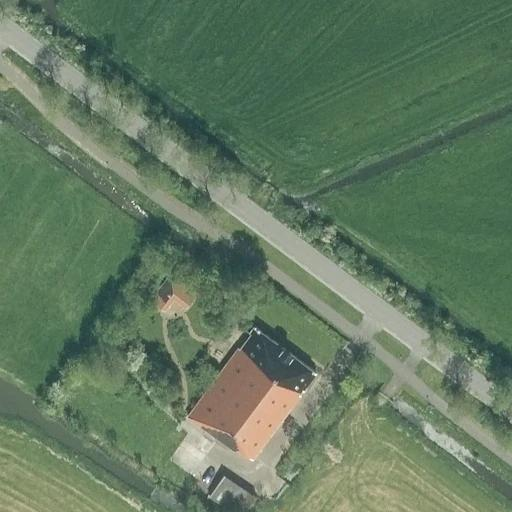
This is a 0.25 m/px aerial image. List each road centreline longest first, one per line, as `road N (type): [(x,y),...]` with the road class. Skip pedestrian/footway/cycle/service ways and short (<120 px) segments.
road 1 (tertiary): [(379,311),(0,25)]
road 2 (tertiary): [(511,411),(379,311)]
